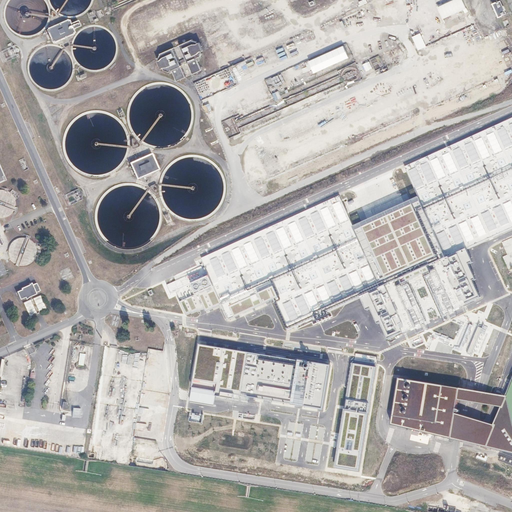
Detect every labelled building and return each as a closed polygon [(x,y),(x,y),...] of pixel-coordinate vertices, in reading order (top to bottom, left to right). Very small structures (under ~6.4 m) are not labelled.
[(374,10),(384,6),(381,0),(378,0),(371,3),(374,10)] [(451,37),(476,26),(465,0),(444,0),(437,3),(447,26),(451,37)] [(498,17),(506,14),(501,0),(500,0),(492,3),(498,17)] [(351,17),(345,20),(348,28),(354,25),(351,17)] [(66,21),(47,28),(48,31),(46,32),(50,40),(52,40),(53,42),(72,34),(71,32),(73,31),(69,22),(67,23),(66,21)] [(428,48),(420,30),(416,31),(414,28),(410,30),(419,52),(428,48)] [(501,54),(494,39),(501,36),(499,33),(473,45),(474,45),(469,47),(472,52),(472,58),(475,57),(475,63),(478,63),(480,62),(492,62),(492,60),(501,56),(501,54)] [(306,37),(288,46),(291,53),(309,45),(306,37)] [(189,39),(157,53),(157,57),(157,59),(155,60),(158,68),(161,68),(161,69),(166,71),(169,70),(173,80),(199,69),(195,58),(198,57),(200,53),(198,50),(200,49),(197,41),(195,42),(195,41),(189,39)] [(310,74),(350,58),(346,46),(305,61),(307,67),(302,69),(304,73),(309,71),(310,74)] [(222,50),(215,53),(221,67),(228,64),(222,50)] [(375,69),(382,67),(378,57),(372,60),(375,69)] [(370,61),(363,64),(366,71),(373,68),(370,61)] [(366,101),(407,86),(403,75),(364,89),(366,95),(364,96),(366,101)] [(308,106),(321,100),(319,94),(306,100),(308,106)] [(290,120),(289,133),(300,134),(300,131),(305,132),(306,128),(305,128),(306,122),(290,120)] [(511,126),(408,172),(421,201),(355,229),(342,199),(204,259),(226,310),(223,311),(227,322),(278,299),(289,324),(345,300),(346,303),(382,288),(384,294),(449,266),(443,252),(511,221),(511,126)] [(150,152),(128,162),(136,179),(157,169),(150,152)] [(511,237),(502,241),(507,255),(504,256),(510,273),(511,271),(511,237)] [(200,287),(206,284),(200,272),(194,275),(200,287)] [(165,295),(185,301),(192,280),(169,273),(165,284),(168,285),(165,295)] [(33,284),(17,290),(21,300),(41,292),(37,282),(33,284)] [(86,306),(105,310),(108,295),(90,291),(86,306)] [(34,297),(36,306),(43,305),(41,296),(34,297)] [(31,300),(24,303),(30,316),(37,313),(31,300)] [(332,365),(200,344),(192,392),(248,401),(249,397),(325,409),(332,365)] [(376,367),(355,363),(338,467),(359,470),(376,367)] [(511,386),(508,396),(481,391),(470,390),(401,378),(394,424),(458,440),(459,440),(511,452),(511,386)] [(80,417),(81,408),(73,408),(73,417),(80,417)] [(146,428),(147,424),(138,423),(136,434),(153,436),(154,429),(146,428)] [(198,463),(284,473),(285,466),(199,455),(198,463)]
